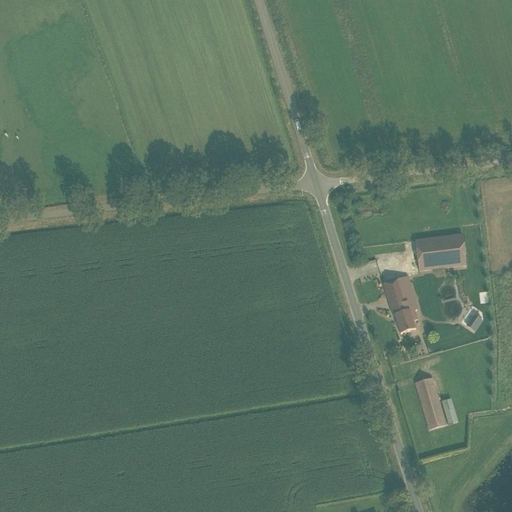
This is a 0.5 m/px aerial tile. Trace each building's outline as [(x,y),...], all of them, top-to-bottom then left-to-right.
[(416,242),(420,271),(465,266),(462,236),(416,242)] [(394,316),(400,335),(410,332),(414,331),(413,323),(417,321),(415,312),(417,311),(407,278),(392,282),(383,285),(393,317),(394,316)] [(482,321),(474,316),(467,327),(475,332),(482,321)] [(454,326),(460,332),(464,327),(458,321),(454,326)] [(415,384),(429,431),(446,426),(432,379),(415,384)]
